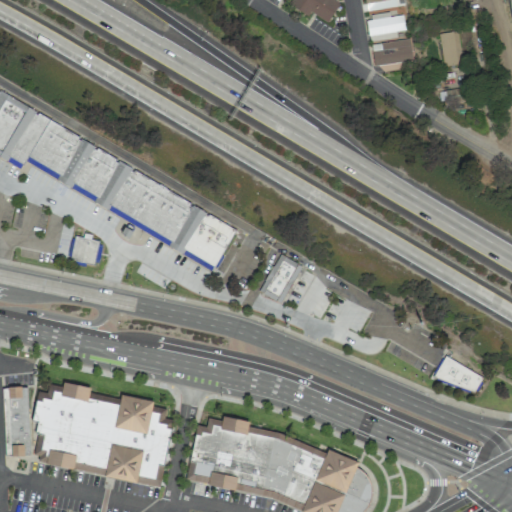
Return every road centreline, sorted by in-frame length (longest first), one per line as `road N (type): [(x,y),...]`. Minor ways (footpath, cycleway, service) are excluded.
road 1 (motorway): [(0,11),(511,313)]
road 2 (primary): [(0,322),(266,383),(511,485)]
road 3 (motorway): [(489,248),(75,0)]
road 4 (motorway): [(489,248),(140,0)]
road 5 (primary): [(372,384),(226,325),(0,277)]
road 6 (primary): [(292,392),(305,414),(430,471),(434,490),(415,511)]
road 7 (secondary): [(511,470),(483,436),(372,384)]
road 8 (primary): [(511,424),(372,384)]
road 9 (residential): [(421,111),(363,72),(351,0)]
road 10 (residential): [(363,72),(251,0)]
road 11 (primary): [(0,318),(96,322),(109,299)]
